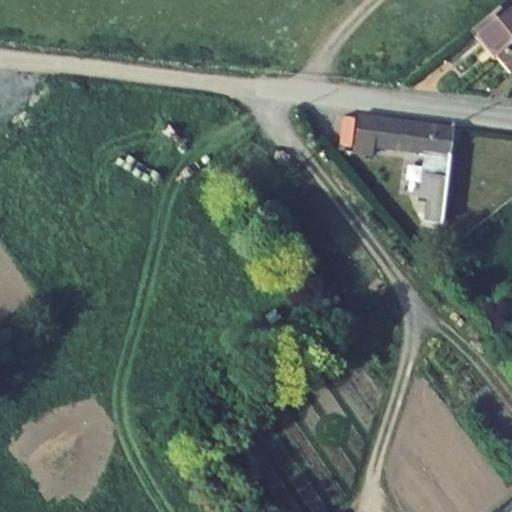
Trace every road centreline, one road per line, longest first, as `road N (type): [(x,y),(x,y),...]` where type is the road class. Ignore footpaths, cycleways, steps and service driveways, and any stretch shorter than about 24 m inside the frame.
road 1 (residential): [(511,118),(0,57)]
road 2 (track): [(240,84),(511,434)]
road 3 (track): [(415,318),(359,511)]
